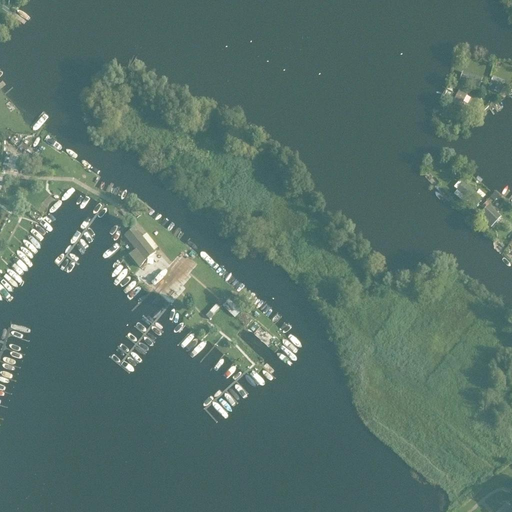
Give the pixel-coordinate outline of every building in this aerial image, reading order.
[(463,73),(460,82),(479,88),(482,79),(463,73)] [(492,83),(489,91),(500,95),(502,87),(492,83)] [(459,91),(453,104),(460,108),(467,95),(459,91)] [(479,197),(464,184),(457,191),(472,205),(479,197)] [(501,218),(487,206),(481,214),(484,217),(481,220),(492,228),(501,218)] [(474,209),(469,215),(475,220),(480,214),(474,209)] [(155,254),(134,229),(125,236),(136,251),(130,256),(140,268),(145,262),(155,254)] [(143,237),(153,248),(157,245),(147,234),(143,237)]
